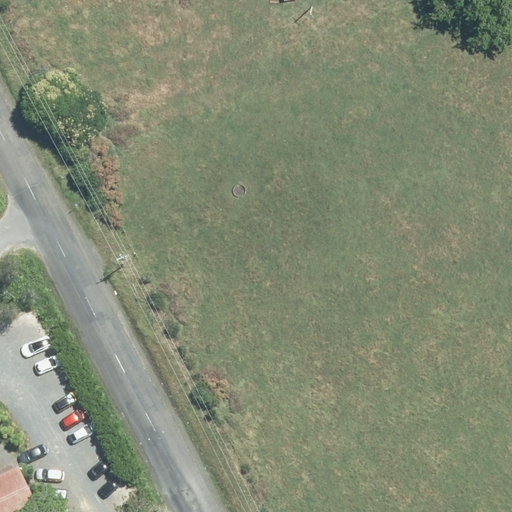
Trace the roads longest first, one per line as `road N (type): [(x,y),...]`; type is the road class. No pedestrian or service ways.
road 1 (unclassified): [(0,122),(201,511)]
road 2 (unknown): [(0,374),(100,511)]
